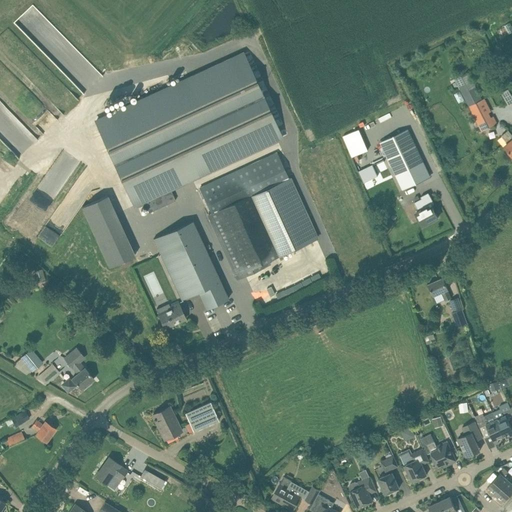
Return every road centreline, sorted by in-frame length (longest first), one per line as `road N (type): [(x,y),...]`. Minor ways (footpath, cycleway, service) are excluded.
road 1 (unclassified): [(98,423),(139,385),(440,248),(511,196)]
road 2 (residential): [(260,511),(98,423)]
